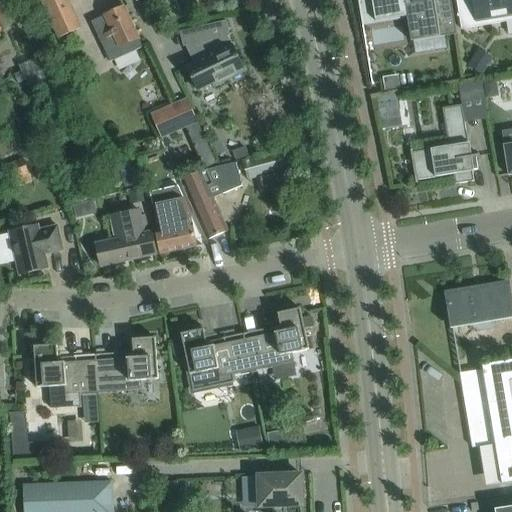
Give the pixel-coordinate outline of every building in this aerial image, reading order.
[(40,0),(58,38),(80,28),(67,0),(40,0)] [(266,0),(252,0),(254,8),(267,6),(266,0)] [(357,0),(362,25),(363,25),(374,23),(406,18),(410,41),(456,34),(450,0),(357,0)] [(511,0),(455,0),(460,29),(506,21),(508,33),(511,32),(511,0)] [(142,47),(127,16),(123,7),(90,22),(109,62),(142,47)] [(191,44),(199,61),(185,67),(196,89),(213,82),(214,84),(228,78),(226,75),(243,67),(232,45),(231,45),(227,36),(229,35),(225,20),(197,27),(200,41),(190,43),(190,45),(191,44)] [(21,72),(28,90),(56,80),(49,62),(21,72)] [(388,82),(390,95),(407,91),(405,78),(388,82)] [(255,143),(285,126),(263,90),(234,107),(255,143)] [(156,128),(182,117),(176,103),(150,114),(156,128)] [(473,181),(471,170),(477,169),(475,157),(479,156),(479,155),(471,156),(469,143),(467,143),(461,105),(442,108),(448,146),(412,152),(412,149),(410,150),(415,183),(417,183),(417,180),(453,174),(454,184),(473,181)] [(482,126),(484,151),(493,150),(491,126),(482,126)] [(220,140),(211,145),(218,157),(227,153),(220,140)] [(242,160),(248,179),(291,167),(286,149),(242,160)] [(207,239),(227,230),(212,198),(241,185),(235,162),(206,169),(180,180),(186,193),(207,239)] [(34,171),(16,178),(21,190),(39,184),(34,171)] [(158,190),(149,192),(158,231),(155,232),(160,253),(196,246),(189,211),(183,199),(177,186),(158,190)] [(138,209),(117,214),(122,238),(95,243),(100,266),(155,254),(150,231),(144,233),(138,209)] [(47,268),(44,254),(44,252),(49,250),(49,253),(62,250),(57,225),(38,229),(37,225),(8,232),(19,275),(47,268)] [(446,292),(452,328),(452,332),(454,332),(453,326),(469,323),(478,330),(487,329),(486,321),(511,316),(511,314),(507,282),(446,292)] [(243,334),(251,371),(269,367),(271,367),(274,382),(297,378),(294,362),(292,353),(308,349),(301,313),(300,308),(288,311),(277,313),(281,331),(262,335),(244,339),(243,335),(246,334),(246,333),(243,333),(243,334)] [(192,331),(180,334),(181,339),(189,374),(193,394),(232,386),(230,375),(251,371),(243,334),(242,334),(239,334),(240,335),(242,335),(243,339),(207,347),(203,329),(192,331)] [(96,360),(95,360),(97,393),(141,390),(140,380),(157,379),(155,343),(155,337),(143,338),(132,339),(133,357),(96,360)] [(45,345),(33,346),(33,351),(36,388),(49,387),(51,408),(65,407),(79,406),(78,394),(83,394),(85,422),(99,421),(97,393),(95,360),(95,355),(94,355),(94,354),(92,355),(92,356),(94,356),(95,360),(57,363),(56,344),(45,345)] [(460,369),(459,369),(472,447),(494,444),(501,484),(511,482),(511,359),(481,365),(482,369),(461,373),(460,369)] [(18,418),(19,443),(33,442),(32,417),(18,418)] [(340,430),(319,433),(322,452),(344,449),(340,430)] [(281,434),(267,436),(270,452),(284,449),(281,434)] [(302,505),(301,474),(258,476),(259,507),(302,505)] [(22,484),(23,511),(112,511),(111,481),(22,484)]
